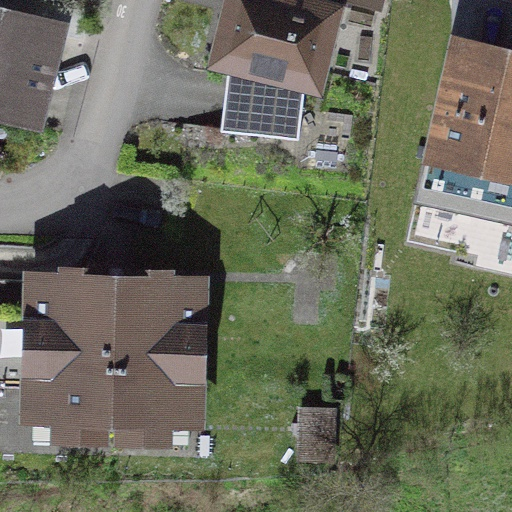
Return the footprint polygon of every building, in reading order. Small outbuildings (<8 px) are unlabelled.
[(234,0),(220,58),(229,60),(220,130),(297,139),(305,79),(312,81),(330,12),(304,5),(305,0),(234,0)] [(0,101),(30,108),(49,31),(0,18),(0,101)] [(511,165),(511,62),(463,51),(441,149),(511,165)] [(35,280),(33,440),(59,441),(59,433),(102,434),(103,412),(122,413),(121,435),(165,436),(164,444),(187,445),(195,285),(35,280)] [(304,411),(303,454),(330,455),(332,413),(304,411)]
